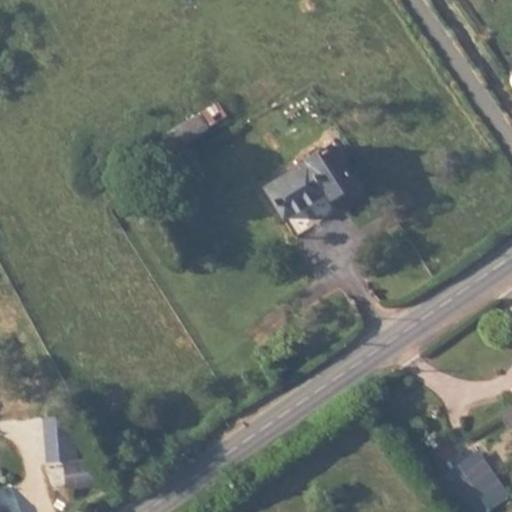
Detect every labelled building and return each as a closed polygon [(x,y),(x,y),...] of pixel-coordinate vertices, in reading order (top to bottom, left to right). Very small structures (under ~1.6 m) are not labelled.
[(165,90),(145,103),(155,117),(173,106),(165,90)] [(301,122),(237,165),(257,196),(302,167),(306,176),(326,161),(311,137),(318,132),(312,123),(305,127),(301,122)] [(511,403),(499,412),(511,430),(511,403)] [(63,423),(64,435),(72,434),(71,422),(63,423)] [(81,436),(52,436),(52,461),(81,461),(81,436)] [(511,498),(489,463),(451,487),(467,511),(498,511),(511,503),(511,498)]
